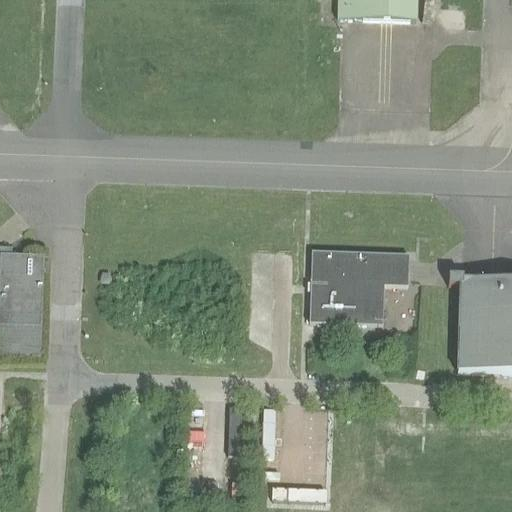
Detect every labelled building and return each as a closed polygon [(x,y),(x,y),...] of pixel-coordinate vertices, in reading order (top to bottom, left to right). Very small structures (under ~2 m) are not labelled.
[(415,0),(337,0),(337,23),(415,26),(415,0)] [(407,291),(408,262),(408,259),(311,255),(308,327),(382,330),(383,290),(407,291)] [(43,259),(11,258),(0,257),(0,359),(40,360),(43,259)] [(458,376),(511,377),(511,285),(462,283),(462,280),(447,280),(447,289),(460,290),(458,376)] [(271,492),(271,505),(324,507),(324,494),(271,492)]
